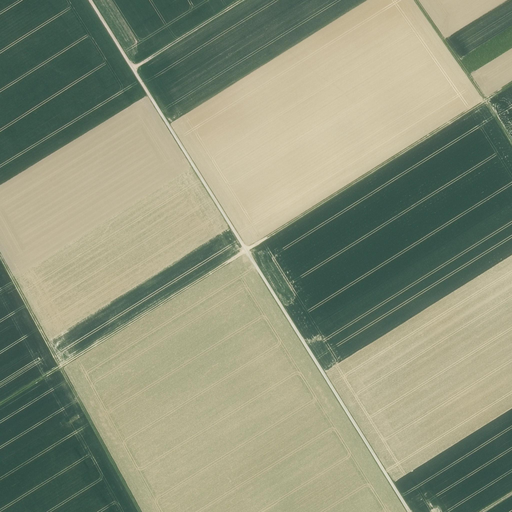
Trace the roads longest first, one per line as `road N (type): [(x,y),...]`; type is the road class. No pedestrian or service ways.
road 1 (track): [(511,83),(0,405)]
road 2 (track): [(89,0),(409,511)]
road 3 (track): [(0,253),(140,511)]
road 4 (track): [(511,143),(415,0)]
road 5 (track): [(244,0),(133,69)]
